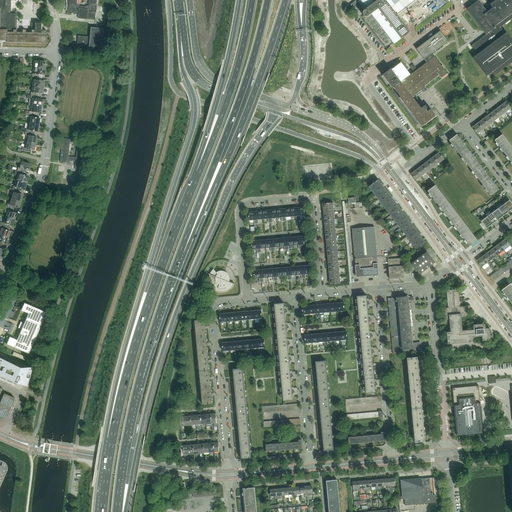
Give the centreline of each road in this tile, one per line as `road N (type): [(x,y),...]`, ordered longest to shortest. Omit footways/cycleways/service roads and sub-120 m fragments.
road 1 (trunk): [(183,34),(196,114),(128,340),(113,443)]
road 2 (trunk): [(121,468),(136,448),(197,258),(245,154),(276,112)]
road 3 (trunk): [(200,170),(146,313),(113,443)]
road 4 (trunk): [(181,255),(237,135),(285,0)]
road 5 (trunk): [(181,255),(267,0)]
road 6 (residential): [(247,300),(241,206),(303,197),(313,206),(321,294)]
road 7 (residential): [(0,283),(46,161),(57,53)]
road 8 (tertiary): [(228,475),(4,436)]
road 9 (trunk): [(121,468),(181,255)]
road 10 (residential): [(465,0),(368,75),(420,154)]
road 11 (residential): [(228,475),(211,304),(247,300)]
road 12 (trunk): [(251,0),(200,170)]
road 13 (trunk): [(239,0),(200,170)]
road 14 (residential): [(310,468),(295,297)]
road 15 (residential): [(392,459),(378,289)]
road 16 (residential): [(446,450),(430,284)]
road 17 (secondary): [(272,100),(202,68),(189,0)]
road 18 (secondary): [(183,34),(195,79),(276,112)]
